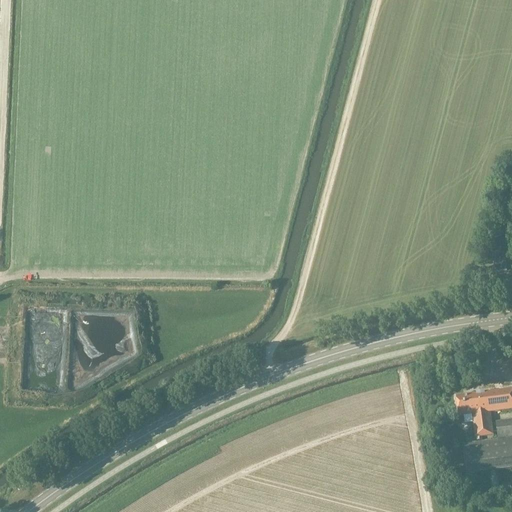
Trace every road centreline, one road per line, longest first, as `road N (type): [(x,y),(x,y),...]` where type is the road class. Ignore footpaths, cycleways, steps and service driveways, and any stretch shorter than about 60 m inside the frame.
road 1 (secondary): [(27,511),(117,450),(243,386),(358,346),(511,317)]
road 2 (track): [(271,375),(268,357),(290,315),(373,0)]
